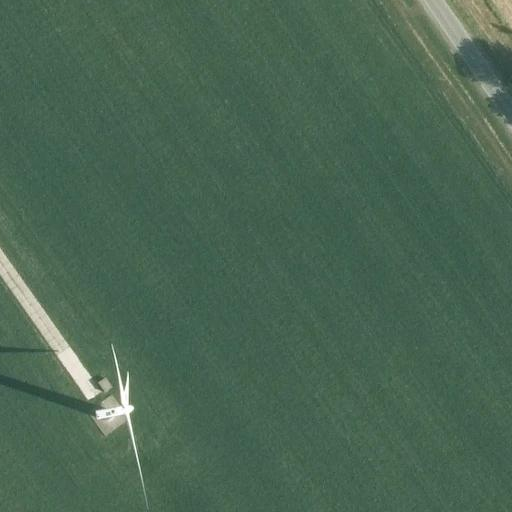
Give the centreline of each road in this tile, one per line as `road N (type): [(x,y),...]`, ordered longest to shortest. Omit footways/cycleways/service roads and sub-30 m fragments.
road 1 (track): [(92,391),(0,258)]
road 2 (unclassified): [(511,121),(428,0)]
